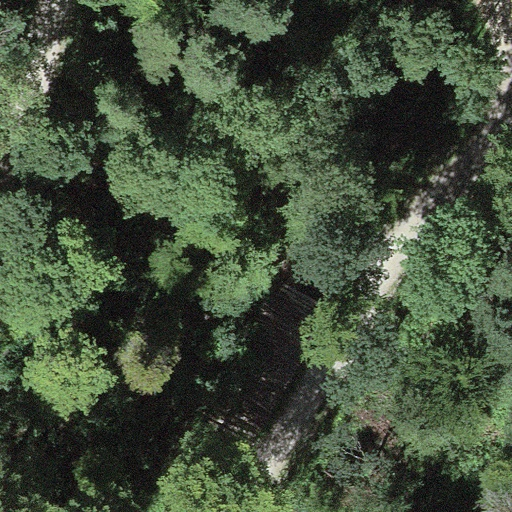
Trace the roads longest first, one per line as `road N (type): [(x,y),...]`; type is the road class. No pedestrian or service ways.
road 1 (track): [(511,95),(218,511)]
road 2 (track): [(0,164),(46,0)]
